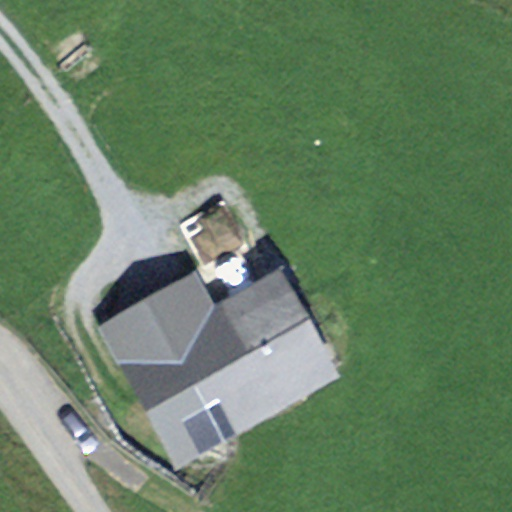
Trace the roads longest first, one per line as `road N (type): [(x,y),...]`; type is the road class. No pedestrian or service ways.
road 1 (track): [(138,250),(62,110),(0,26)]
road 2 (track): [(190,511),(24,412)]
road 3 (unclassified): [(0,382),(93,511)]
